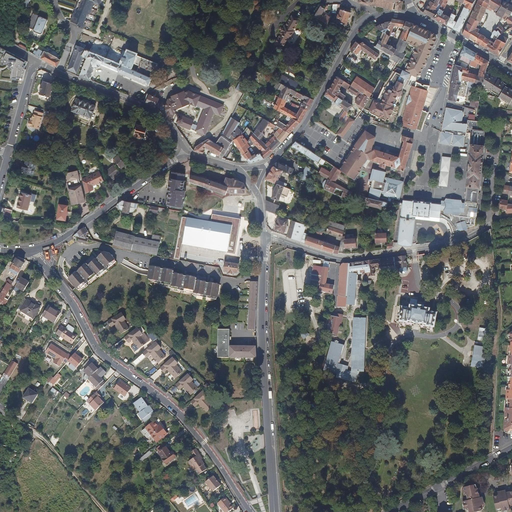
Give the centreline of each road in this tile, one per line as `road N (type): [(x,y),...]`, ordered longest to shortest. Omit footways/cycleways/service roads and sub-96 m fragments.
road 1 (unclassified): [(24,251),(55,280),(98,351),(169,405),(252,511)]
road 2 (unclassified): [(263,235),(274,509)]
road 3 (residential): [(263,235),(331,262),(421,250),(511,218)]
road 4 (unclassified): [(24,251),(56,242),(168,161),(190,155)]
road 5 (unclassified): [(190,155),(161,115),(31,58)]
road 6 (unclassified): [(369,15),(305,125),(263,167)]
road 7 (track): [(102,511),(36,433),(0,411)]
road 8 (unclassified): [(511,448),(391,511)]
